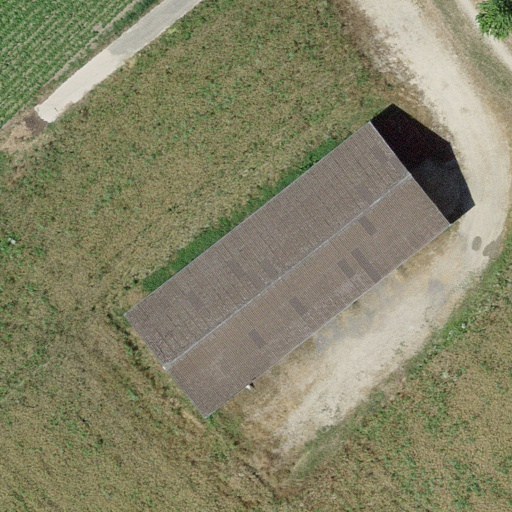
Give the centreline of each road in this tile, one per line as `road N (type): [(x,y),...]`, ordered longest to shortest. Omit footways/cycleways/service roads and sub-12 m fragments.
road 1 (track): [(378,0),(391,36),(500,163),(492,219),(272,423)]
road 2 (track): [(186,0),(11,141)]
